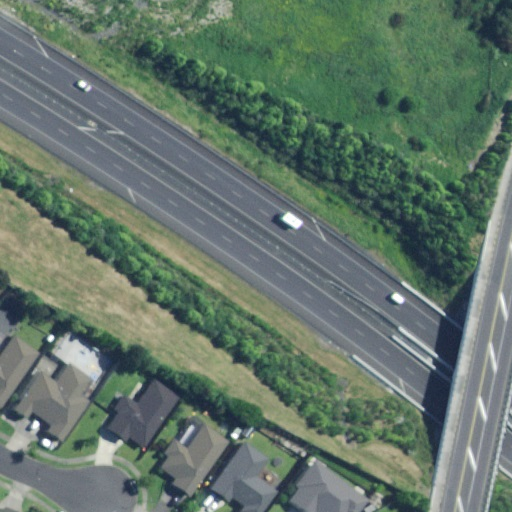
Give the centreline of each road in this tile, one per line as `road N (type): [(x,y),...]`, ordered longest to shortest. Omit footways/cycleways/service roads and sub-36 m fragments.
road 1 (motorway): [(511,446),(354,326),(0,92)]
road 2 (motorway): [(0,41),(386,292),(511,388)]
road 3 (secondary): [(452,511),(511,239)]
